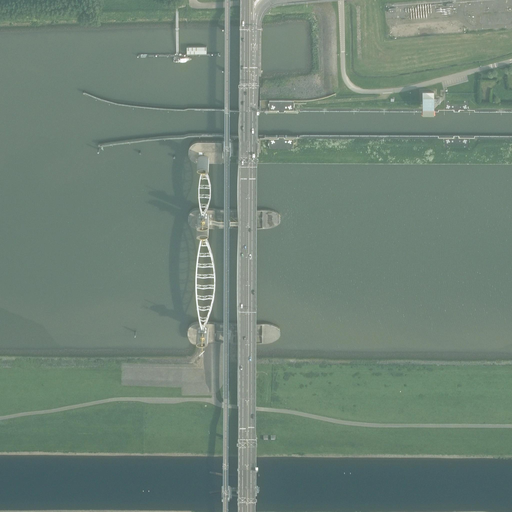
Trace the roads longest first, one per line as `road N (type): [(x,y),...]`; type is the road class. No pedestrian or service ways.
road 1 (primary): [(244,0),(242,511)]
road 2 (primary): [(251,511),(252,20)]
road 3 (unclassified): [(342,53),(348,85),(371,91),(511,60)]
